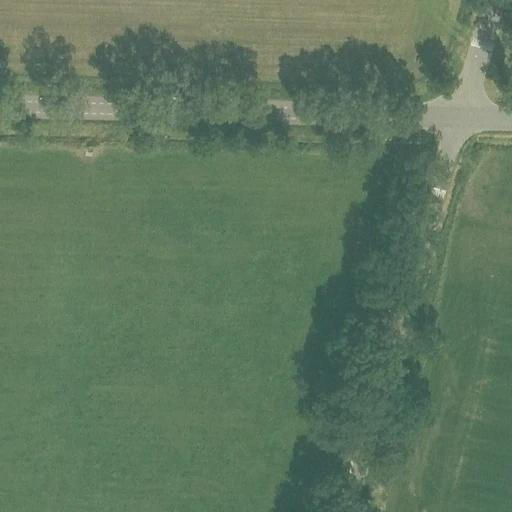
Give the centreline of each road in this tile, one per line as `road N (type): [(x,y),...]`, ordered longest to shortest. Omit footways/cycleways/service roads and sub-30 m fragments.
road 1 (tertiary): [(447,115),(0,106)]
road 2 (unclassified): [(332,511),(447,115)]
road 3 (unclassified): [(447,115),(482,0)]
